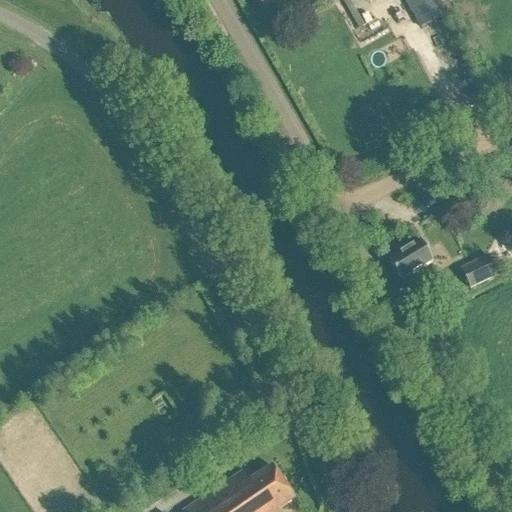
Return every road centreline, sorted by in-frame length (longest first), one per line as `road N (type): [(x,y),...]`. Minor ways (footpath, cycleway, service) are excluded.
road 1 (unclassified): [(339,511),(289,402),(120,123),(56,56),(0,14)]
road 2 (unclassified): [(511,511),(336,208)]
road 3 (unclassified): [(336,208),(217,0)]
road 4 (unclassified): [(336,208),(474,154)]
